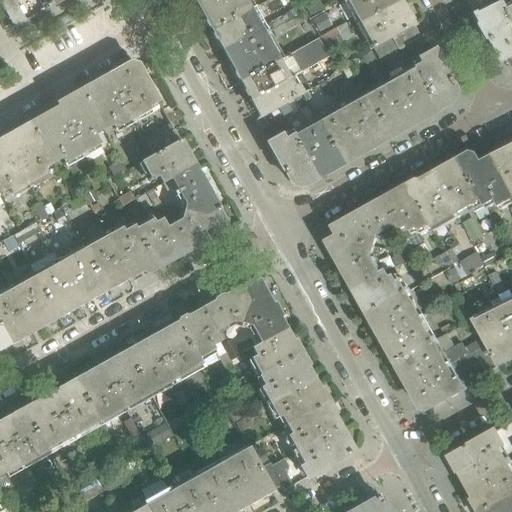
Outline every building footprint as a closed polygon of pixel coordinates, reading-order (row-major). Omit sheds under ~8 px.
[(26,22),(15,3),(20,0),(1,0),(0,1),(0,2),(14,28),(26,22)] [(37,0),(44,12),(65,0),(37,0)] [(250,11),(243,0),(193,0),(205,20),(205,24),(208,29),(211,31),(212,32),(250,11)] [(323,10),(317,0),(300,0),(310,17),(323,10)] [(406,16),(400,5),(397,0),(342,0),(359,31),(371,50),(391,39),(412,27),(411,25),(412,22),(409,16),(406,16)] [(511,8),(503,13),(499,4),(503,1),(502,0),(463,0),(496,58),(503,60),(511,55),(511,8)] [(303,14),(299,6),(289,12),(293,19),(303,14)] [(277,60),(250,11),(212,32),(212,33),(212,37),(215,42),(218,44),(234,72),(234,76),(237,81),(240,82),(241,84),(278,62),(277,60)] [(272,32),(284,25),(281,18),(268,25),(272,32)] [(336,37),(349,29),(345,24),(332,32),(336,37)] [(277,37),(288,31),(284,26),(274,32),(277,37)] [(410,42),(418,38),(412,27),(391,39),(399,51),(411,44),(410,42)] [(340,44),(353,36),(349,29),(336,37),(340,44)] [(429,44),(425,37),(423,36),(421,36),(418,38),(410,42),(411,44),(416,51),(429,44)] [(401,55),(399,51),(391,39),(371,50),(376,59),(377,59),(381,66),(386,63),(401,55)] [(376,59),(371,50),(361,56),(366,65),(376,59)] [(452,85),(434,53),(423,58),(425,61),(413,68),(414,70),(438,112),(442,109),(442,108),(449,104),(449,103),(452,101),(454,93),(452,90),(453,89),(451,86),(452,85)] [(250,100),(299,73),(289,56),(278,62),(241,84),(250,100)] [(158,105),(137,67),(130,65),(81,92),(104,133),(112,128),(114,132),(150,112),(149,110),(158,105)] [(438,112),(414,70),(366,97),(389,139),(438,112)] [(309,92),(308,89),(299,73),(250,100),(260,118),(272,112),(283,106),(309,92)] [(389,139),(366,97),(342,111),(338,105),(344,102),(338,90),(326,97),(336,114),(318,124),(342,166),(389,139)] [(82,156),(100,146),(95,138),(104,133),(81,92),(58,105),(61,110),(43,120),(39,120),(30,125),(52,166),(61,162),(64,167),(79,158),(83,173),(93,191),(100,187),(93,175),(100,170),(94,160),(87,163),(82,156)] [(342,166),(318,124),(294,138),(293,135),(283,118),(260,131),(262,135),(286,177),(287,177),(290,184),(291,183),(293,187),(300,188),(303,187),(342,166)] [(52,166),(30,125),(21,131),(19,134),(9,140),(0,144),(0,196),(8,192),(11,197),(48,176),(45,171),(52,166)] [(160,154),(179,143),(174,132),(154,143),(160,154)] [(218,212),(195,170),(179,143),(160,154),(152,158),(140,164),(151,183),(158,179),(162,186),(171,182),(184,207),(182,214),(200,219),(201,222),(218,213),(218,212)] [(160,154),(154,143),(146,147),(152,158),(160,154)] [(511,147),(509,149),(507,152),(480,167),(475,157),(470,156),(461,161),(483,202),(485,207),(495,202),(497,208),(511,200),(511,209),(510,211),(511,215),(511,147)] [(483,202),(461,161),(459,163),(455,162),(450,165),(448,168),(435,176),(421,184),(417,183),(411,187),(431,227),(432,230),(483,202)] [(431,227),(411,187),(334,230),(339,238),(374,248),(377,238),(396,227),(405,244),(420,235),(419,233),(431,227)] [(157,200),(152,191),(146,195),(151,203),(157,200)] [(134,202),(129,193),(117,200),(122,209),(134,202)] [(151,207),(144,196),(137,200),(144,212),(151,207)] [(47,217),(40,205),(32,209),(39,222),(47,217)] [(104,216),(98,205),(90,210),(96,221),(104,216)] [(211,238),(223,232),(225,225),(218,213),(201,222),(200,219),(182,214),(181,222),(167,229),(162,221),(154,225),(152,222),(136,231),(135,231),(156,270),(212,239),(211,238)] [(483,238),(473,220),(463,225),(473,244),(483,238)] [(156,270),(135,231),(136,231),(134,227),(124,233),(121,229),(82,251),(105,292),(106,291),(110,291),(114,289),(116,286),(143,271),(144,273),(148,274),(156,270)] [(17,247),(12,238),(2,244),(7,253),(17,247)] [(379,275),(370,260),(374,248),(339,238),(328,245),(368,316),(406,294),(402,288),(400,284),(396,286),(391,278),(388,280),(384,273),(379,275)] [(105,292),(82,251),(77,241),(59,251),(65,261),(35,278),(42,289),(57,318),(58,318),(62,318),(66,316),(68,313),(95,297),(98,298),(103,295),(104,292),(105,292)] [(60,255),(54,244),(48,247),(54,258),(60,255)] [(54,258),(48,247),(44,250),(51,261),(54,258)] [(454,268),(447,253),(427,264),(450,270),(454,268)] [(492,254),(482,259),(487,268),(496,263),(492,254)] [(479,257),(461,266),(468,279),(474,276),(485,270),(479,257)] [(420,268),(415,260),(405,265),(409,274),(420,268)] [(455,269),(445,274),(452,288),(455,286),(462,282),(455,269)] [(504,289),(495,273),(487,277),(493,287),(496,293),(504,289)] [(461,296),(480,285),(474,276),(468,279),(462,282),(455,286),(461,296)] [(57,319),(57,318),(42,289),(35,278),(11,292),(0,297),(0,329),(9,346),(10,345),(14,345),(18,343),(20,339),(47,324),(51,324),(55,322),(57,319)] [(299,356),(284,329),(257,282),(256,282),(256,281),(254,282),(253,282),(243,288),(249,299),(242,326),(251,329),(260,345),(251,350),(255,358),(251,361),(260,378),(258,379),(258,380),(299,356)] [(220,344),(215,334),(232,324),(242,326),(249,299),(243,288),(224,298),(216,301),(214,304),(188,319),(184,318),(180,321),(178,324),(177,325),(198,361),(214,352),(227,377),(228,376),(231,364),(220,344)] [(433,343),(406,294),(368,316),(395,365),(433,343)] [(473,320),(460,297),(460,296),(451,301),(464,324),(473,320)] [(511,305),(505,309),(478,322),(489,343),(488,344),(500,366),(511,360),(511,357),(511,358),(511,357),(511,305)] [(198,361),(177,325),(176,326),(172,325),(167,328),(165,332),(138,347),(134,347),(129,350),(127,353),(126,353),(150,397),(202,368),(198,361)] [(7,349),(9,346),(0,329),(0,351),(3,351),(7,349)] [(492,375),(490,372),(477,350),(446,367),(433,343),(395,365),(421,410),(427,412),(492,375)] [(500,366),(488,344),(477,350),(490,372),(500,366)] [(150,397),(126,353),(125,354),(121,354),(116,357),(114,360),(87,375),(83,375),(78,378),(76,382),(74,382),(99,425),(150,397)] [(326,404),(313,380),(299,356),(258,380),(263,388),(260,390),(277,421),(281,419),(285,427),(326,404)] [(241,389),(236,381),(225,387),(230,395),(241,389)] [(99,425),(74,382),(73,383),(69,383),(65,385),(63,389),(35,404),(31,404),(27,407),(24,410),(23,411),(47,454),(99,425)] [(194,400),(184,382),(177,385),(181,392),(187,403),(194,400)] [(187,403),(181,392),(173,396),(180,408),(187,403)] [(353,452),(340,429),(326,404),(285,427),(290,436),(287,438),(303,467),(300,468),(306,479),(350,455),(349,454),(353,452)] [(26,466),(47,454),(23,411),(22,412),(18,412),(13,414),(11,418),(0,423),(0,491),(2,495),(14,488),(5,473),(6,473),(8,476),(21,469),(31,486),(36,483),(26,466)] [(245,419),(241,411),(229,418),(233,425),(245,419)] [(142,428),(136,417),(129,420),(135,431),(142,428)] [(252,428),(247,419),(235,426),(240,435),(252,428)] [(138,436),(135,431),(129,420),(123,424),(131,440),(138,436)] [(485,511),(511,496),(511,469),(501,449),(504,447),(496,433),(449,459),(457,475),(460,474),(467,487),(475,501),(473,503),(477,511),(485,511)] [(185,440),(181,434),(173,438),(177,445),(185,440)] [(80,458),(74,448),(67,452),(73,461),(80,458)] [(271,492),(260,471),(254,460),(247,449),(195,478),(214,511),(235,511),(242,509),(258,499),(262,499),(267,497),(269,493),(271,492)] [(269,465),(263,454),(254,460),(260,471),(268,466),(270,468),(272,467),(270,464),(269,465)] [(292,487),(283,472),(288,469),(284,460),(272,467),(270,468),(280,487),(283,493),(292,487)] [(280,487),(270,468),(268,466),(260,471),(271,492),(280,487)] [(172,485),(167,476),(161,478),(167,488),(172,485)] [(214,511),(195,478),(144,506),(147,511),(214,511)] [(511,511),(511,496),(485,511),(511,511)] [(386,511),(379,498),(354,511),(386,511)]
